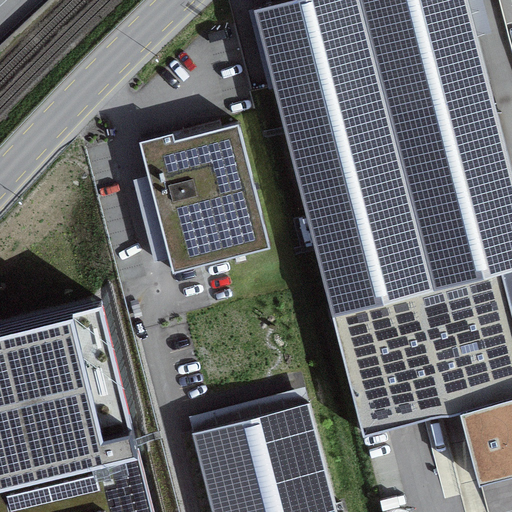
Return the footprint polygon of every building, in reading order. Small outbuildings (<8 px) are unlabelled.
[(290,0),(263,7),(337,303),(503,260),(511,258),(511,178),(467,0),(290,0)] [(270,246),(238,123),(177,139),(175,132),(142,141),(176,271),(270,246)] [(511,293),(503,260),(337,303),(370,429),(461,405),(481,482),(511,474),(511,293)] [(0,324),(0,511),(152,511),(101,299),(0,324)] [(336,511),(308,404),(194,434),(214,511),(336,511)]
